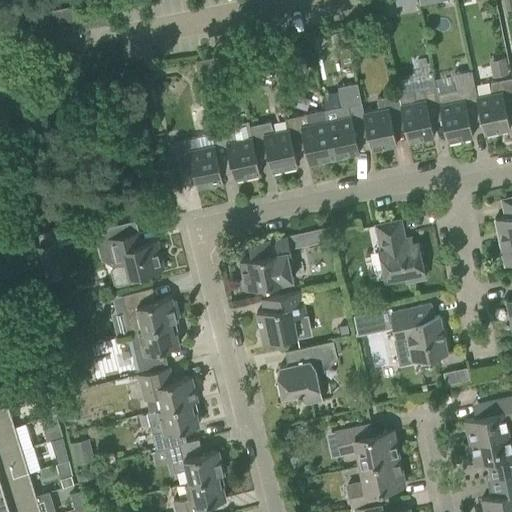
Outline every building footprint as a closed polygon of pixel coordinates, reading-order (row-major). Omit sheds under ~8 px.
[(102,0),(95,0),(3,19),(8,43),(107,23),(102,0)] [(36,0),(11,0),(13,9),(37,4),(36,0)] [(232,52),(195,60),(197,69),(198,76),(236,69),(234,62),(232,52)] [(497,76),(511,71),(511,70),(508,56),(493,60),(497,76)] [(476,96),(477,96),(470,67),(451,71),(455,89),(437,93),(439,104),(441,115),(446,142),(472,136),(468,117),(480,115),(480,114),(476,96)] [(511,79),(511,77),(490,82),(491,93),(477,96),(476,96),(480,114),(480,115),(484,134),(510,128),(506,109),(511,107),(511,79)] [(362,113),(363,112),(356,82),(337,86),(341,106),(323,109),(333,158),(359,152),(354,132),(366,130),(362,113)] [(439,104),(437,93),(435,85),(398,93),(400,104),(400,105),(404,123),(403,123),(407,142),(434,136),(429,117),(441,115),(439,104)] [(400,104),(398,93),(377,98),(377,109),(363,112),(362,113),(366,130),(370,150),(396,144),(392,125),(403,123),(404,123),(400,105),(400,104)] [(333,158),(323,109),(285,117),(287,129),(288,128),(292,147),(304,144),(308,163),(333,158)] [(251,136),(250,137),(248,125),(246,119),(220,125),(222,131),(211,133),(213,145),(214,144),(217,163),(218,162),(220,173),(232,171),(233,179),(259,174),(255,154),(255,155),(251,136)] [(288,128),(287,129),(273,132),(269,121),(248,125),(250,137),(251,136),(255,155),(255,154),(266,152),(271,171),(297,166),(292,147),(288,128)] [(195,137),(173,141),(176,155),(180,175),(181,174),(180,171),(192,168),(193,172),(196,187),(222,182),(220,173),(218,162),(217,163),(214,144),(213,145),(199,148),(195,137)] [(511,196),(501,198),(505,216),(494,218),(504,264),(511,262),(511,196)] [(378,249),(385,281),(404,277),(405,281),(425,277),(417,241),(403,244),(402,239),(404,238),(400,219),(359,228),(359,229),(375,225),(380,249),(378,249)] [(157,239),(142,243),(138,230),(123,234),(120,223),(106,227),(109,237),(108,238),(114,263),(115,263),(116,265),(113,266),(111,269),(115,282),(117,284),(131,281),(133,278),(132,275),(163,267),(157,239)] [(325,227),(309,230),(312,243),(328,239),(325,227)] [(292,263),(291,255),(287,235),(247,244),(250,257),(239,260),(245,289),(292,279),(288,264),(292,263)] [(54,243),(36,247),(44,280),(62,275),(54,243)] [(152,286),(132,291),(121,294),(130,331),(138,329),(171,321),(171,322),(177,321),(171,296),(149,301),(146,289),(152,288),(152,286)] [(263,310),(256,311),(263,343),(283,338),(297,335),(293,317),(300,316),(299,310),(304,309),(300,290),(280,294),(261,298),(263,310)] [(389,306),(353,314),(357,333),(392,326),(394,338),(406,335),(412,360),(447,352),(439,315),(433,316),(426,318),(423,305),(431,304),(430,303),(411,307),(390,311),(389,306)] [(130,331),(127,332),(130,346),(136,370),(147,367),(167,362),(166,361),(160,362),(157,350),(179,345),(175,331),(173,332),(171,322),(171,321),(138,329),(130,331)] [(347,324),(339,325),(340,334),(349,332),(347,324)] [(333,340),(311,345),(313,355),(317,359),(337,355),(333,340)] [(324,399),(319,376),(323,373),(311,359),(279,366),(276,374),(281,396),(295,393),(304,404),(324,399)] [(197,400),(191,375),(172,380),(169,367),(169,366),(149,371),(137,374),(144,400),(146,400),(146,401),(149,412),(158,410),(162,409),(161,408),(190,401),(191,401),(192,401),(197,400)] [(448,383),(470,377),(467,366),(445,371),(448,383)] [(505,418),(511,416),(511,395),(480,402),(483,416),(464,420),(469,442),(509,433),(505,418)] [(199,424),(195,411),(193,411),(191,401),(190,401),(161,408),(162,409),(158,410),(149,412),(145,413),(148,425),(154,450),(167,447),(198,439),(198,438),(186,441),(181,442),(177,429),(183,428),(199,424)] [(53,404),(43,408),(45,416),(56,413),(55,410),(53,404)] [(8,405),(0,406),(0,429),(14,425),(12,418),(8,405)] [(58,421),(47,425),(51,439),(56,438),(62,436),(61,433),(58,421)] [(370,422),(335,429),(340,453),(356,449),(359,465),(398,457),(392,429),(373,433),(370,422)] [(14,425),(0,429),(0,454),(21,448),(19,440),(14,425)] [(470,446),(466,447),(469,459),(472,459),(473,463),(485,461),(487,460),(488,466),(486,466),(489,478),(511,473),(511,446),(511,447),(509,433),(469,442),(470,446)] [(89,438),(75,440),(77,462),(92,460),(89,438)] [(199,440),(198,439),(167,447),(173,472),(185,469),(188,482),(217,475),(224,474),(217,449),(196,454),(193,442),(199,440)] [(64,441),(52,444),(56,460),(68,457),(66,451),(64,441)] [(21,448),(0,454),(0,480),(28,471),(26,463),(21,448)] [(404,484),(398,457),(359,465),(363,481),(347,484),(352,507),(354,507),(387,500),(385,488),(404,484)] [(28,471),(0,480),(0,505),(35,494),(31,482),(28,471)] [(511,511),(511,473),(489,478),(493,496),(481,498),(483,511),(511,511)] [(71,474),(60,478),(62,486),(69,484),(73,483),(71,474)] [(209,511),(207,502),(225,498),(222,485),(220,485),(217,475),(188,482),(188,483),(185,484),(188,496),(173,499),(176,511),(209,511)] [(80,490),(70,493),(74,508),(83,505),(82,499),(80,490)] [(35,494),(0,505),(0,511),(40,511),(39,506),(35,494)] [(387,501),(387,500),(354,507),(354,511),(410,511),(409,508),(390,511),(383,511),(381,502),(387,501)]
